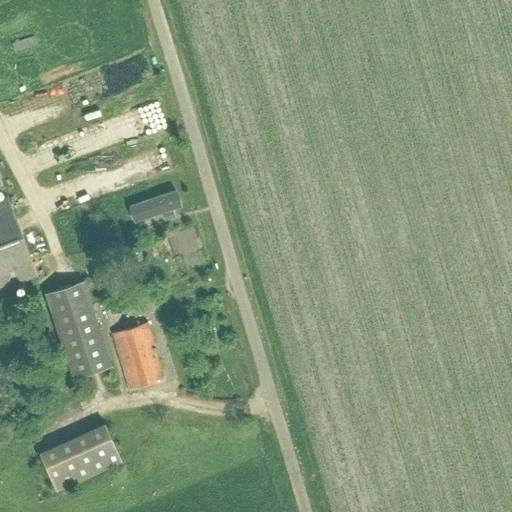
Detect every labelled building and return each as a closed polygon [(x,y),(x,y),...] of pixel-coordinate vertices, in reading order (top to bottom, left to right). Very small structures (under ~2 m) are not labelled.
[(100,74),(106,90),(139,78),(133,62),(100,74)] [(70,73),(71,95),(62,96),(62,101),(98,99),(97,72),(70,73)] [(99,184),(161,164),(157,151),(94,171),(99,184)] [(92,164),(96,174),(117,166),(114,157),(92,164)] [(0,198),(0,288),(37,274),(7,196),(0,198)] [(44,292),(72,377),(112,364),(84,279),(44,292)] [(112,332),(128,387),(164,376),(155,347),(151,349),(149,344),(154,343),(147,321),(112,332)] [(39,451),(56,489),(121,460),(104,422),(39,451)]
